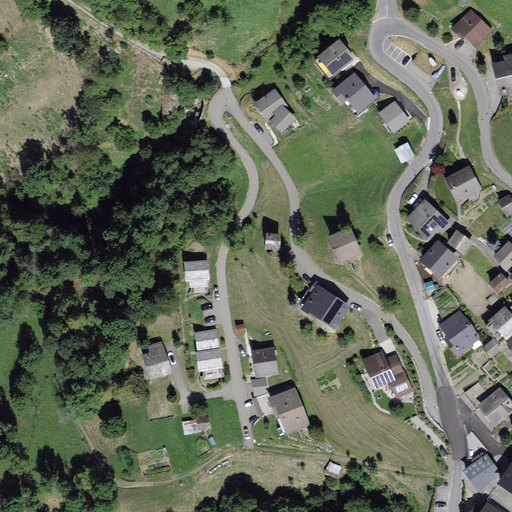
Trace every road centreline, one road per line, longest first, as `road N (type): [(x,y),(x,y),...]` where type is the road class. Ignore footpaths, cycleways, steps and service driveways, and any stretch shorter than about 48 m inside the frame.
road 1 (residential): [(247,446),(219,269),(252,189),(248,165),(217,123),(216,105),(231,103),(277,169),(292,198),(293,238),(307,273),(371,310)]
road 2 (track): [(455,482),(247,446),(188,476),(111,484),(71,407),(47,307),(0,259)]
road 3 (tertiary): [(428,146),(390,204),(449,417)]
road 4 (residential): [(511,184),(485,149),(469,71),(387,24)]
road 5 (track): [(226,98),(220,73),(169,61),(73,0)]
road 6 (residential): [(428,146),(422,190),(511,283)]
road 7 (tertiary): [(387,24),(374,47),(430,106),(428,146)]
road 8 (residential): [(371,310),(405,342),(432,405),(449,417)]
